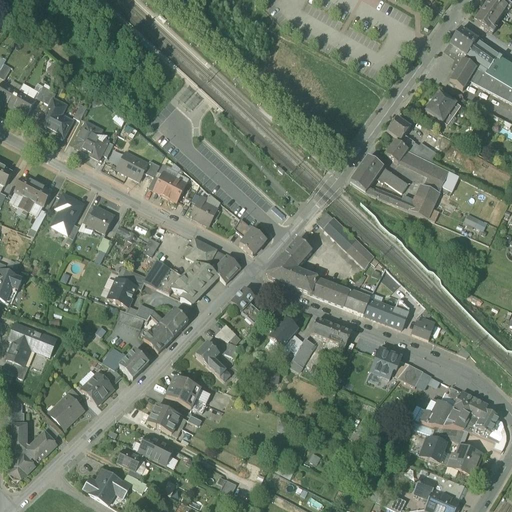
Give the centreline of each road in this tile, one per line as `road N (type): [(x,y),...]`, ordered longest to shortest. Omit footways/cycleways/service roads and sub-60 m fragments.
road 1 (residential): [(253,271),(350,164),(467,0)]
road 2 (residential): [(253,271),(10,511)]
road 3 (residential): [(511,416),(454,368),(270,293),(253,271)]
road 4 (residential): [(0,130),(216,243),(253,271)]
